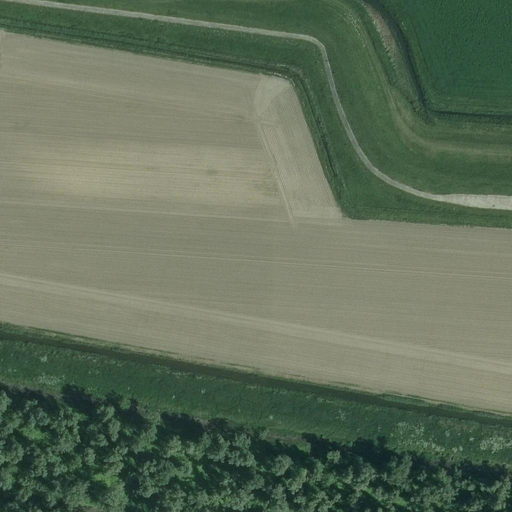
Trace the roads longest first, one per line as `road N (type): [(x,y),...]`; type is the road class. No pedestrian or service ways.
road 1 (track): [(0,5),(301,45),(375,196),(511,212)]
road 2 (track): [(511,182),(431,177),(395,162),(376,140),(322,26),(146,0)]
road 3 (track): [(330,0),(355,19),(393,111),(411,134),(428,143),(511,149)]
